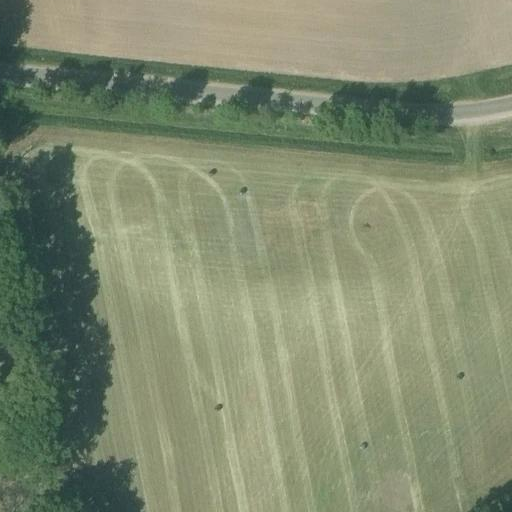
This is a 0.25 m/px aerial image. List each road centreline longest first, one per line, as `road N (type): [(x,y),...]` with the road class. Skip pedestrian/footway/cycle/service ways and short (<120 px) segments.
road 1 (unclassified): [(511,112),(404,119),(0,76)]
road 2 (unclassified): [(34,511),(0,338)]
